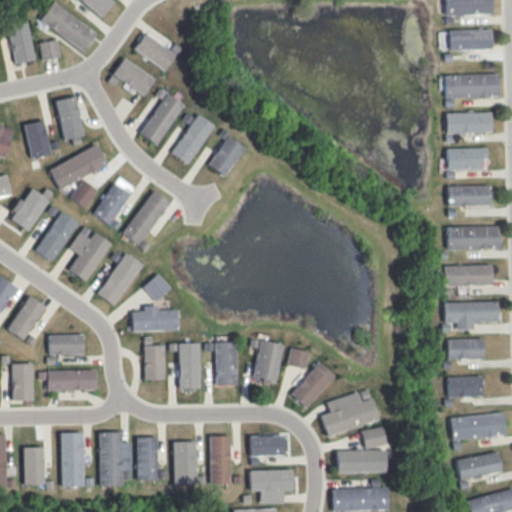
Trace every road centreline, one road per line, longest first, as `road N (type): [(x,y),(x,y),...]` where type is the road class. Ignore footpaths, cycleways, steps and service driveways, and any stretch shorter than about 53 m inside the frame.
road 1 (residential): [(0,256),(98,324),(119,392),(141,411),(267,414),(297,426),(315,457),(311,511)]
road 2 (residential): [(84,69),(130,149),(201,204)]
road 3 (residential): [(140,0),(92,66),(0,90)]
road 4 (residential): [(511,130),(509,0)]
road 5 (residential): [(0,417),(84,416),(123,395)]
